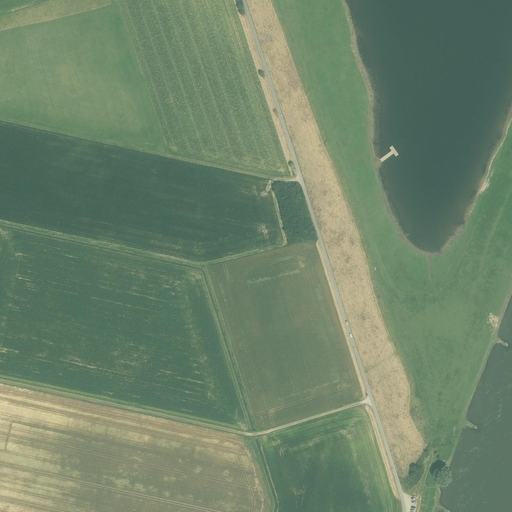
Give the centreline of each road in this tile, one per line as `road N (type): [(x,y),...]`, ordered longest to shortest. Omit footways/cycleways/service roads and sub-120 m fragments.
road 1 (unclassified): [(403,511),(243,0)]
road 2 (track): [(371,399),(252,435),(0,380)]
road 3 (track): [(402,498),(412,500),(431,451),(489,232),(511,186)]
road 4 (track): [(300,178),(0,118)]
